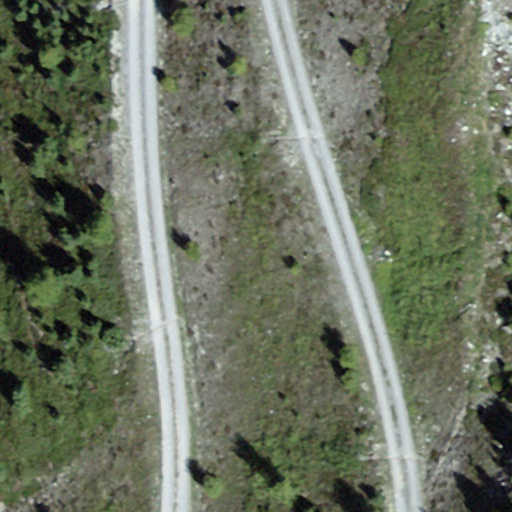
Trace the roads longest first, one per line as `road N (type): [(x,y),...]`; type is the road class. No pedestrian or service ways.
road 1 (track): [(275,0),(372,329),(408,511)]
road 2 (track): [(173,511),(174,409),(149,205),(141,0)]
